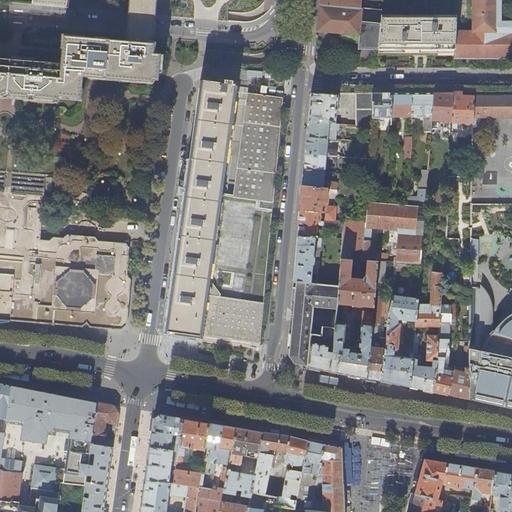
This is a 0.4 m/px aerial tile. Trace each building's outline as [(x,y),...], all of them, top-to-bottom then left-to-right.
[(127,0),(127,12),(154,14),(155,0),(127,0)] [(511,22),(495,22),(495,0),(472,0),(472,31),(455,31),(455,50),(455,57),(511,57),(511,22)] [(350,40),(357,41),(356,49),(379,51),(381,24),(359,23),(360,7),(319,4),(317,32),(336,33),(344,38),(350,40)] [(154,14),(127,12),(126,24),(125,33),(125,34),(152,36),(153,28),(154,14)] [(415,51),(455,50),(455,31),(456,28),(456,19),(457,16),(381,16),(381,24),(379,51),(415,51)] [(464,20),(456,19),(456,28),(464,28),(464,20)] [(124,39),(124,42),(151,44),(152,41),(152,36),(125,34),(124,39)] [(0,94),(7,95),(54,98),(55,95),(78,97),(80,74),(92,75),(94,75),(127,78),(157,80),(159,54),(151,53),(151,44),(124,42),(65,37),(63,63),(35,61),(35,62),(15,61),(0,59),(0,94)] [(200,335),(207,282),(234,85),(232,84),(233,80),(229,80),(224,79),(224,83),(212,81),(202,80),(200,98),(192,151),(189,174),(184,210),(176,266),(173,292),(167,330),(184,333),(200,335)] [(258,200),(272,202),(277,154),(269,153),(277,96),(247,92),(232,196),(258,200)] [(310,108),(309,121),(336,124),(339,95),(311,92),(310,108)] [(373,130),(373,118),(373,93),(356,93),(356,128),(373,130)] [(373,93),(373,118),(392,118),(391,93),(382,93),(373,93)] [(412,117),(413,93),(402,93),(391,93),(392,118),(412,117)] [(432,118),(434,93),(422,93),(413,93),(412,117),(424,117),(432,118)] [(451,122),(452,93),(445,93),(434,93),(432,118),(432,121),(451,122)] [(473,125),(473,119),(474,97),(464,97),(462,97),(462,93),(452,93),(451,122),(451,125),(473,125)] [(277,154),(283,97),(277,96),(269,153),(277,154)] [(511,97),(474,97),(473,119),(481,119),(511,118),(511,97)] [(432,127),(432,121),(432,118),(424,117),(423,131),(431,132),(432,127)] [(307,137),(328,139),(337,140),(338,130),(340,130),(340,124),(336,124),(309,121),(308,128),(307,137)] [(306,146),(306,153),(336,156),(337,150),(327,148),(328,139),(307,137),(306,146)] [(305,160),(304,170),(325,172),(326,162),(336,163),(336,156),(306,153),(305,160)] [(303,176),(303,185),(327,188),(337,189),(337,182),(324,181),(325,172),(304,170),(303,176)] [(426,198),(428,171),(422,170),(421,180),(419,180),(418,198),(426,198)] [(126,325),(130,278),(126,275),(128,248),(124,243),(97,241),(94,237),(67,234),(62,238),(53,238),(49,240),(39,240),(44,179),(0,175),(0,285),(4,286),(6,288),(4,318),(10,318),(9,320),(82,326),(86,323),(89,327),(121,329),(126,325)] [(344,228),(344,220),(335,220),(336,206),(327,206),(328,196),(327,195),(326,195),(326,191),(327,188),(303,185),(301,199),(300,210),(321,212),(320,221),(323,221),(323,225),(323,227),(344,228)] [(407,205),(425,207),(426,198),(418,198),(408,197),(407,205)] [(271,209),(272,202),(258,200),(257,207),(271,209)] [(421,259),(425,207),(407,205),(386,204),(367,202),(365,222),(364,240),(377,241),(378,233),(388,234),(387,242),(397,242),(395,262),(421,264),(421,259)] [(293,282),(296,282),(311,283),(312,274),(318,274),(319,260),(314,260),(315,256),(313,256),(314,249),(320,250),(322,229),(319,229),(319,227),(317,227),(317,223),(320,225),(323,225),(323,221),(320,221),(321,212),(300,210),(298,230),(295,263),(293,282)] [(364,240),(365,222),(344,220),(344,228),(342,248),(352,249),(363,251),(364,240)] [(446,237),(446,226),(437,225),(436,237),(446,237)] [(471,252),(472,228),(446,226),(446,237),(446,239),(458,240),(458,251),(471,252)] [(377,241),(364,240),(363,251),(362,261),(368,261),(377,262),(385,262),(387,262),(388,255),(376,254),(377,241)] [(356,376),(365,377),(368,363),(373,313),(377,262),(368,261),(367,275),(364,279),(364,280),(349,279),(352,249),(342,248),(339,285),(337,302),(370,306),(369,312),(364,311),(363,313),(359,349),(360,350),(360,352),(356,351),(356,349),(353,349),(353,351),(350,351),(350,348),(343,347),(345,324),(341,323),(342,306),(337,306),(336,309),(334,322),(334,327),(333,337),(332,352),(340,354),(338,372),(356,376)] [(428,259),(421,259),(421,264),(420,272),(427,272),(428,259)] [(372,379),(379,380),(386,338),(382,338),(380,338),(380,343),(376,342),(381,305),(381,298),(383,298),(385,262),(377,262),(373,313),(368,363),(365,377),(372,379)] [(440,304),(442,267),(432,266),(432,272),(430,305),(417,304),(416,321),(416,326),(439,327),(440,304)] [(207,282),(200,335),(259,343),(263,302),(219,296),(220,294),(212,283),(207,282)] [(337,302),(339,285),(317,284),(311,283),(296,282),(291,324),(288,356),(294,364),(307,366),(311,334),(310,334),(313,307),(336,309),(337,306),(337,302)] [(1,322),(3,322),(5,322),(9,321),(9,320),(10,318),(4,318),(6,288),(4,286),(0,285),(0,322),(1,322)] [(468,386),(467,399),(511,408),(511,309),(510,310),(508,313),(505,315),(502,319),(499,323),(497,325),(495,329),(494,326),(492,323),(492,320),(493,316),(493,314),(493,310),(492,307),(492,305),(490,301),(487,296),(481,285),(480,289),(475,288),(474,348),(468,348),(468,351),(468,365),(468,386)] [(417,304),(418,299),(393,295),(388,318),(386,338),(379,380),(395,383),(409,387),(412,366),(412,358),(409,358),(393,356),(394,351),(397,352),(400,324),(397,324),(398,319),(416,321),(417,304)] [(441,394),(447,395),(454,370),(454,369),(447,368),(450,324),(451,324),(452,305),(440,304),(439,327),(439,336),(437,360),(433,392),(441,394)] [(386,305),(381,305),(376,342),(380,343),(380,338),(382,338),(384,326),(386,305)] [(321,335),(333,337),(334,327),(322,326),(321,335)] [(323,369),(338,372),(340,354),(332,352),(328,350),(329,346),(320,343),(321,335),(311,334),(307,366),(323,369)] [(423,389),(433,392),(437,360),(439,336),(428,335),(426,361),(432,361),(433,362),(432,363),(431,367),(420,366),(421,355),(417,354),(413,354),(412,358),(416,359),(416,366),(412,366),(409,387),(423,389)] [(459,397),(467,399),(468,386),(468,365),(464,365),(464,368),(463,368),(461,372),(454,370),(447,395),(459,397)] [(0,416),(7,418),(11,384),(0,381),(0,416)] [(30,387),(11,384),(7,418),(6,423),(22,426),(21,439),(48,443),(49,434),(53,435),(68,437),(63,468),(61,482),(85,485),(85,481),(86,475),(88,464),(89,452),(90,443),(96,402),(75,397),(59,394),(30,387)] [(104,403),(96,402),(90,443),(89,452),(94,453),(93,465),(88,464),(86,475),(91,475),(90,482),(85,481),(85,485),(84,491),(89,492),(88,497),(83,496),(81,511),(102,511),(106,489),(110,460),(114,428),(117,410),(112,405),(104,403)] [(151,431),(149,447),(167,449),(168,442),(178,443),(181,418),(172,416),(164,414),(159,414),(153,418),(151,431)] [(199,421),(181,418),(178,443),(177,450),(176,462),(179,463),(182,461),(183,455),(184,446),(204,449),(204,446),(208,422),(199,421)] [(216,424),(208,422),(204,446),(209,447),(207,462),(212,463),(215,463),(215,462),(222,425),(216,424)] [(231,427),(222,425),(215,462),(228,464),(228,462),(235,427),(231,427)] [(248,429),(235,427),(228,462),(240,464),(242,454),(254,457),(253,461),(250,463),(249,469),(255,470),(262,432),(248,429)] [(272,433),(262,432),(255,470),(254,474),(251,491),(264,494),(272,454),(267,453),(268,448),(273,449),(277,449),(279,434),(272,433)] [(294,437),(279,434),(277,449),(285,451),(283,463),(288,464),(302,466),(307,440),(294,437)] [(324,438),(323,443),(340,447),(342,483),(347,483),(346,445),(341,442),(324,438)] [(318,473),(323,443),(316,442),(307,440),(302,466),(301,471),(308,473),(310,462),(313,463),(311,473),(318,475),(318,473)] [(177,450),(178,443),(168,442),(167,449),(172,450),(177,450)] [(327,511),(343,511),(343,494),(342,483),(340,447),(323,443),(318,473),(323,474),(322,484),(322,500),(313,501),(312,503),(311,509),(327,511)] [(147,463),(144,480),(160,481),(173,482),(174,470),(169,470),(172,450),(167,449),(149,447),(147,463)] [(21,460),(1,457),(0,462),(0,469),(2,469),(20,471),(21,460)] [(473,490),(477,469),(425,460),(416,487),(414,494),(436,500),(441,484),(456,487),(455,489),(459,490),(459,487),(473,490)] [(240,464),(228,462),(228,464),(227,467),(227,470),(238,472),(240,464)] [(56,511),(61,482),(63,468),(35,465),(30,502),(23,502),(17,501),(0,499),(0,511),(56,511)] [(227,470),(227,467),(222,466),(218,487),(223,488),(227,470)] [(277,496),(275,504),(280,504),(289,506),(294,507),(295,501),(295,499),(289,498),(290,493),(296,494),(301,471),(286,468),(281,495),(277,495),(277,496)] [(2,469),(0,489),(0,499),(17,501),(20,471),(2,469)] [(174,470),(173,482),(198,486),(200,473),(175,469),(174,470)] [(491,494),(494,472),(487,470),(477,469),(473,490),(472,498),(471,499),(474,500),(479,500),(480,493),(491,494)] [(223,490),(222,492),(231,494),(231,493),(234,494),(236,489),(241,490),(240,495),(250,496),(251,491),(254,474),(248,473),(238,472),(227,470),(223,488),(223,490)] [(308,473),(301,471),(296,494),(295,499),(295,501),(302,502),(308,473)] [(508,511),(509,474),(503,473),(494,472),(491,494),(499,496),(498,511),(508,511)] [(306,502),(312,503),(313,501),(316,484),(318,475),(311,473),(306,502)] [(194,511),(196,496),(198,486),(173,482),(160,481),(144,480),(141,505),(140,511),(194,511)] [(210,488),(198,486),(196,496),(208,498),(210,488)] [(223,490),(210,488),(208,498),(221,500),(222,492),(223,490)] [(222,492),(221,500),(229,502),(231,494),(222,492)] [(411,505),(408,511),(451,511),(452,503),(449,502),(436,500),(414,494),(413,500),(411,505)] [(449,502),(452,503),(470,505),(471,499),(472,498),(450,495),(449,502)] [(208,498),(196,496),(194,511),(218,511),(221,500),(208,498)] [(490,507),(491,499),(486,498),(485,503),(474,502),(474,500),(471,499),(470,505),(490,507)] [(229,502),(221,500),(218,511),(246,511),(247,507),(248,505),(240,503),(241,501),(236,500),(236,503),(229,502)] [(300,508),(311,509),(312,503),(306,502),(302,502),(295,501),(294,507),(300,508)]
